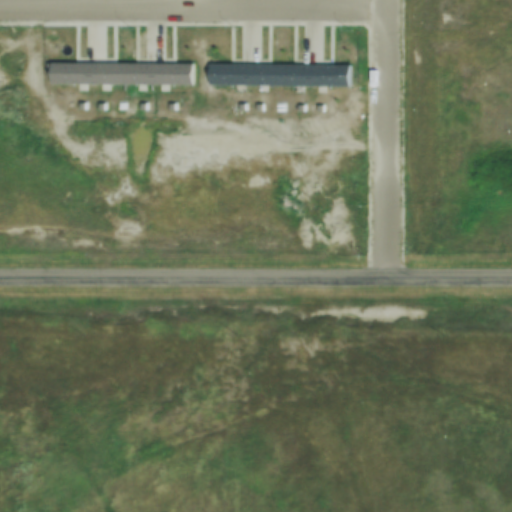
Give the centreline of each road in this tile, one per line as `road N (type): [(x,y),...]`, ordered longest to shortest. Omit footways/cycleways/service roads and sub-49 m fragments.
road 1 (residential): [(511,278),(0,278)]
road 2 (residential): [(0,6),(385,6)]
road 3 (residential): [(385,278),(385,0)]
